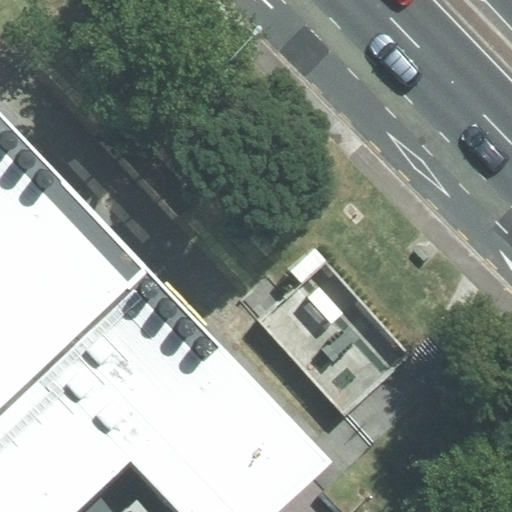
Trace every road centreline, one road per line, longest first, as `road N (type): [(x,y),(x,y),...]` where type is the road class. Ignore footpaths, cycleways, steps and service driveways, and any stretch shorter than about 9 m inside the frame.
road 1 (primary): [(511,169),(340,0)]
road 2 (unknown): [(246,373),(101,511)]
